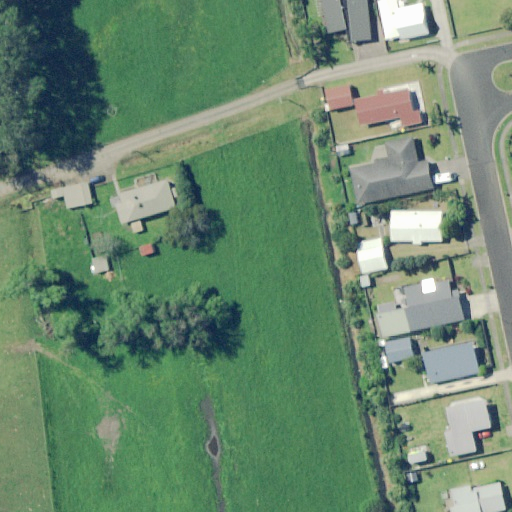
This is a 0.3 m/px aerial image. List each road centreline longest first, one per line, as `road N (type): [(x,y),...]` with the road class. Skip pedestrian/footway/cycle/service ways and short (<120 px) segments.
road 1 (track): [(0,192),(353,67),(441,56)]
road 2 (residential): [(511,309),(469,107)]
